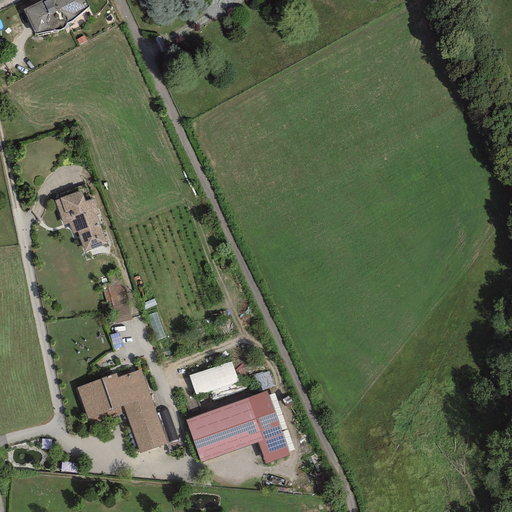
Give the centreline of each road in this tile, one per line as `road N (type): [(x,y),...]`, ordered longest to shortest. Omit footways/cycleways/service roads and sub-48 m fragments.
road 1 (residential): [(350,511),(317,422),(118,0)]
road 2 (residential): [(0,437),(63,422),(25,207),(0,127)]
